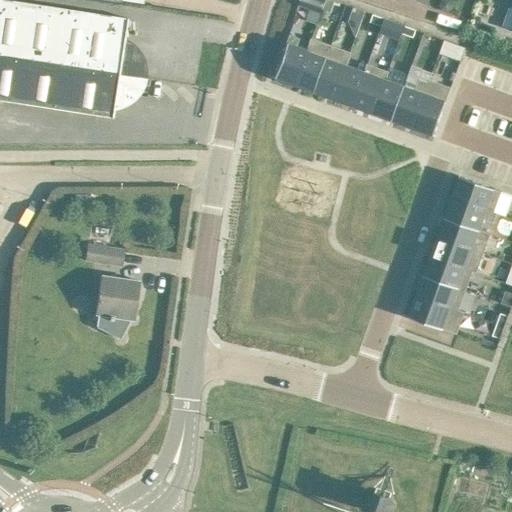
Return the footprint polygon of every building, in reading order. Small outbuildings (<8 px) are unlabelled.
[(6,0),(0,0),(0,55),(4,56),(50,63),(142,77),(144,64),(127,61),(127,65),(120,64),(127,18),(6,0)] [(300,0),(299,4),(321,12),(322,9),(323,7),(325,0),(300,0)] [(325,0),(323,7),(322,9),(330,12),(334,1),(331,0),(325,0)] [(441,0),(440,4),(442,9),(446,11),(451,10),(454,5),(452,0),(441,0)] [(361,21),(365,11),(353,7),(350,17),(361,21)] [(381,26),(384,18),(373,14),(370,22),(381,26)] [(402,33),(404,25),(393,21),(384,18),(381,26),(379,32),(399,40),(402,33)] [(416,30),(404,25),(402,33),(413,37),(416,30)] [(294,85),(306,51),(295,47),(298,39),(288,35),(272,78),(294,85)] [(314,92),(331,45),(311,38),(306,51),(294,85),(294,86),(314,92)] [(334,100),(346,65),(351,52),(331,45),(314,92),(333,99),(334,100)] [(0,80),(0,100),(43,107),(50,63),(4,56),(0,80)] [(123,89),(139,91),(142,77),(50,63),(43,107),(112,118),(117,84),(123,85),(123,89)] [(372,114),(385,79),(386,79),(389,71),(367,64),(364,71),(352,106),(372,114)] [(352,106),(364,71),(346,65),(334,100),(352,106)] [(391,120),(404,86),(386,79),(385,79),(372,114),(391,120)] [(412,128),(429,80),(429,79),(428,82),(419,79),(415,90),(404,86),(391,120),(412,128)] [(412,128),(433,136),(451,87),(429,80),(412,128)] [(502,191),(459,176),(451,197),(494,212),(502,191)] [(494,212),(451,197),(444,217),(479,230),(483,218),(493,222),(496,213),(494,212)] [(80,215),(77,231),(109,238),(112,221),(80,215)] [(479,230),(444,217),(437,237),(480,252),(483,253),(490,234),(479,230)] [(480,252),(437,237),(430,256),(473,271),(480,252)] [(88,244),(85,260),(121,265),(123,250),(88,244)] [(473,271),(430,256),(423,275),(466,290),(473,271)] [(137,296),(139,281),(101,275),(98,289),(104,290),(102,301),(97,300),(95,314),(97,315),(95,326),(121,339),(131,320),(133,320),(135,305),(134,304),(135,296),(137,296)] [(466,290),(423,275),(416,295),(458,310),(466,290)] [(511,293),(506,292),(502,303),(511,307),(511,304),(511,293)] [(458,310),(416,295),(408,316),(457,334),(464,313),(458,310)] [(508,316),(501,313),(496,324),(504,327),(508,316)] [(504,327),(496,324),(492,336),(500,338),(504,327)] [(370,511),(390,511),(394,510),(395,504),(384,491),(379,490),(366,500),(365,505),(370,511)]
